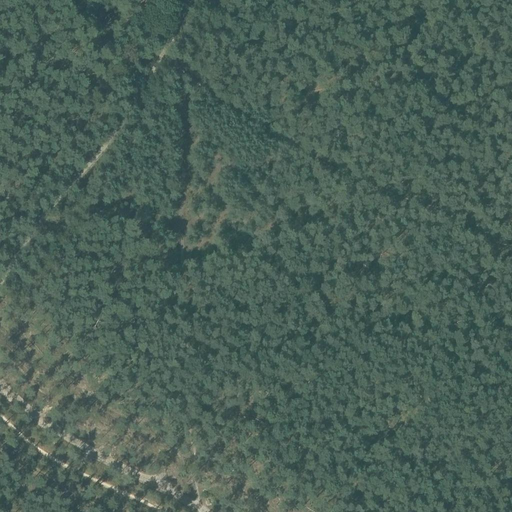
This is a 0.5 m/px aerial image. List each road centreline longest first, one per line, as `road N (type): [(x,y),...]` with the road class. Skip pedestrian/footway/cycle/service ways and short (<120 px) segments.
road 1 (track): [(511,253),(463,221),(272,136),(176,61)]
road 2 (track): [(194,0),(134,101),(0,286)]
road 3 (track): [(0,381),(78,446),(199,508)]
